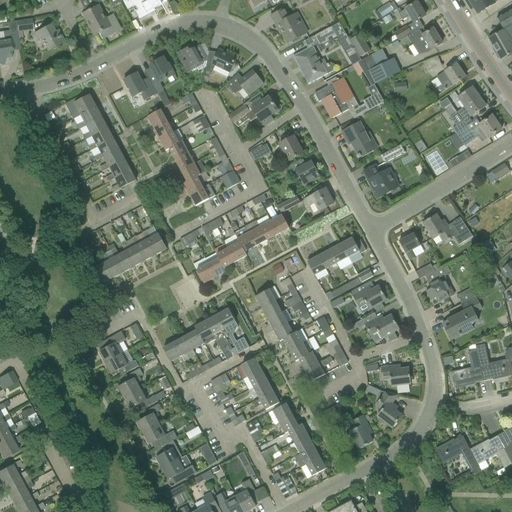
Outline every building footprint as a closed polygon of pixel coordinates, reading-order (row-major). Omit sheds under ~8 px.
[(122,0),(128,10),(133,7),(135,10),(135,11),(139,18),(140,19),(150,14),(149,12),(154,9),(162,5),(159,0),(122,0)] [(469,0),(478,14),(487,8),(495,4),(495,3),(499,0),(469,0)] [(403,20),(409,17),(414,23),(414,24),(426,16),(425,15),(426,14),(426,13),(424,9),(423,9),(421,10),(417,3),(417,2),(409,7),(402,12),(399,14),(403,20)] [(375,12),(380,19),(383,17),(393,10),(389,4),(379,10),(375,12)] [(99,7),(83,15),(95,36),(100,33),(110,28),(108,24),(116,20),(113,15),(106,19),(99,7)] [(282,34),(288,44),(308,33),(297,14),(291,17),(286,8),(271,16),(281,34),(282,34)] [(511,9),(506,13),(497,18),(504,31),(511,26),(511,9)] [(121,30),(116,20),(108,24),(110,28),(100,33),(104,39),(121,30)] [(16,23),(18,31),(22,31),(33,29),(31,21),(22,22),(16,23)] [(8,24),(9,27),(9,31),(3,32),(4,40),(0,41),(0,62),(5,62),(4,59),(10,58),(9,56),(12,55),(11,51),(20,50),(18,40),(14,23),(8,24)] [(319,34),(315,36),(319,43),(320,45),(322,44),(329,40),(328,39),(330,37),(333,42),(335,41),(338,39),(353,66),(362,60),(359,54),(350,40),(349,41),(339,23),(319,34)] [(41,39),(48,51),(64,43),(60,35),(56,36),(50,25),(34,34),(38,40),(41,39)] [(511,26),(504,31),(489,39),(500,60),(511,53),(511,26)] [(399,40),(411,33),(407,27),(395,34),(399,40)] [(411,34),(407,36),(415,48),(419,55),(427,53),(432,50),(434,49),(443,43),(434,29),(425,35),(423,36),(419,30),(411,34)] [(359,54),(361,57),(371,51),(361,34),(350,40),(359,54)] [(188,45),(181,49),(181,50),(180,50),(180,51),(180,52),(180,53),(177,55),(187,72),(187,73),(204,64),(201,59),(206,57),(200,46),(191,51),(188,45)] [(293,57),(308,85),(331,73),(335,71),(335,69),(336,68),(335,67),(335,65),(334,64),(332,63),(331,63),(327,65),(324,59),(321,61),(313,46),(308,49),(293,57)] [(208,54),(205,71),(211,74),(214,66),(229,73),(237,58),(219,50),(217,56),(208,54)] [(382,50),(362,60),(367,70),(363,73),(371,87),(401,72),(394,58),(388,61),(382,50)] [(162,55),(161,56),(154,60),(155,62),(149,66),(152,71),(146,74),(150,81),(157,94),(158,96),(159,96),(165,93),(159,82),(174,74),(165,57),(164,56),(163,56),(163,55),(162,55)] [(424,62),(427,71),(442,65),(438,56),(424,62)] [(438,88),(442,93),(446,90),(466,78),(457,64),(445,72),(446,72),(437,78),(441,85),(438,88)] [(243,89),(249,96),(263,85),(253,71),(240,81),(236,75),(226,84),(235,95),(243,89)] [(141,94),(144,101),(154,95),(157,94),(150,81),(143,85),(137,73),(124,81),(133,98),(141,94)] [(350,110),(355,119),(384,103),(379,93),(363,101),(365,105),(359,108),(344,78),(338,82),(336,78),(327,83),(329,86),(314,94),(319,103),(323,100),(333,119),(350,110)] [(393,84),(395,93),(407,92),(406,82),(393,84)] [(472,88),(458,98),(465,107),(479,97),(472,88)] [(229,116),(237,127),(248,120),(250,122),(258,117),(261,122),(263,124),(265,127),(274,121),(271,116),(278,111),(273,104),(276,102),(272,96),(265,100),(261,93),(243,105),(244,106),(229,116)] [(193,107),(193,108),(198,106),(194,99),(192,94),(181,99),(184,105),(190,102),(193,107)] [(84,95),(65,104),(73,120),(81,116),(80,115),(96,106),(90,96),(86,98),(84,95)] [(453,129),(456,133),(473,123),(470,118),(486,107),(479,97),(457,113),(464,122),(453,129)] [(451,104),(445,109),(451,117),(457,113),(451,104)] [(86,126),(102,117),(96,106),(80,115),(81,116),(84,122),(77,125),(79,130),(87,126),(86,126)] [(147,117),(154,129),(167,122),(161,110),(147,117)] [(52,112),(45,116),(48,122),(55,119),(52,112)] [(195,126),(190,129),(194,135),(199,132),(199,133),(206,130),(210,128),(208,125),(206,120),(205,118),(204,116),(193,122),(195,126)] [(456,133),(465,146),(480,136),(484,141),(488,138),(489,139),(502,130),(493,116),(480,125),(477,120),(473,123),(456,133)] [(86,126),(87,126),(90,132),(82,136),(85,141),(92,137),(92,136),(108,128),(102,117),(86,126)] [(167,122),(154,129),(160,140),(173,133),(167,122)] [(351,144),(359,158),(375,150),(360,123),(342,133),(349,145),(351,144)] [(92,137),(95,143),(88,146),(91,151),(98,147),(113,139),(108,128),(92,136),(92,137)] [(160,140),(166,151),(169,149),(183,142),(184,141),(178,130),(173,133),(160,140)] [(60,131),(54,134),(58,141),(64,138),(60,131)] [(415,133),(417,140),(424,138),(422,131),(415,133)] [(279,145),(289,161),(295,158),(303,153),(294,137),(279,145)] [(119,149),(113,139),(98,147),(101,153),(94,157),(96,161),(103,157),(103,158),(119,149)] [(422,141),(416,145),(421,153),(427,149),(422,141)] [(169,149),(175,160),(189,153),(183,142),(169,149)] [(249,154),(254,163),(272,153),(267,144),(249,154)] [(380,156),(384,164),(405,153),(401,145),(380,156)] [(107,164),(100,168),(102,172),(109,169),(109,168),(125,160),(119,149),(103,158),(107,164)] [(447,164),(451,170),(471,157),(468,151),(447,164)] [(175,160),(181,171),(195,164),(189,153),(175,160)] [(115,179),(131,171),(125,160),(109,168),(109,169),(112,174),(105,178),(108,183),(115,179)] [(223,177),(234,172),(227,160),(217,166),(223,177)] [(295,171),(303,186),(320,177),(311,162),(304,165),(301,160),(286,168),(290,174),(295,171)] [(181,171),(187,182),(200,175),(207,171),(201,161),(195,164),(181,171)] [(487,176),(491,183),(509,172),(505,164),(487,176)] [(375,191),(379,198),(399,187),(389,169),(380,174),(376,165),(363,172),(374,191),(375,191)] [(111,189),(114,194),(136,181),(131,171),(115,179),(118,185),(111,189)] [(221,178),(227,190),(240,183),(234,172),(223,177),(221,178)] [(188,193),(190,195),(203,188),(201,184),(204,182),(200,175),(187,182),(183,184),(188,193)] [(190,195),(196,207),(215,196),(209,185),(203,188),(190,195)] [(315,203),(319,211),(334,204),(326,189),(304,200),(308,207),(315,203)] [(258,198),(261,203),(267,200),(267,199),(264,195),(258,198)] [(278,206),(282,214),(301,203),(297,196),(278,206)] [(255,206),(261,203),(258,198),(252,201),(255,206)] [(480,209),(475,205),(470,211),(474,215),(480,209)] [(230,213),(233,218),(239,215),(236,210),(230,213)] [(271,221),(278,234),(289,229),(282,215),(271,221)] [(454,237),(459,245),(472,237),(460,218),(448,226),(445,228),(436,215),(423,223),(433,240),(440,236),(443,241),(447,238),(448,241),(454,237)] [(479,223),(476,218),(471,221),(474,227),(479,223)] [(214,222),(218,229),(224,225),(220,219),(214,222)] [(246,228),(256,246),(267,240),(260,227),(257,221),(245,227),(246,228)] [(260,227),(267,240),(278,234),(271,221),(260,227)] [(202,228),(209,240),(221,234),(218,229),(214,222),(202,228)] [(246,228),(235,234),(236,236),(245,252),(256,246),(246,228)] [(143,232),(156,256),(167,250),(158,234),(151,238),(147,231),(143,232)] [(192,234),(197,244),(198,244),(195,238),(200,236),(197,231),(192,234)] [(133,238),(145,261),(156,256),(143,232),(142,233),(146,240),(140,243),(136,236),(133,238)] [(126,251),(135,267),(145,261),(133,238),(132,239),(136,246),(130,249),(122,234),(117,236),(121,244),(125,251),(126,251)] [(185,237),(191,248),(197,244),(192,234),(185,237)] [(406,254),(410,261),(416,257),(413,251),(421,246),(414,234),(399,242),(406,254)] [(228,249),(236,262),(247,256),(245,252),(236,236),(225,242),(226,244),(228,249)] [(341,244),(348,258),(360,252),(361,254),(366,251),(361,240),(355,243),(352,238),(341,244)] [(481,245),(485,251),(487,250),(490,254),(496,249),(489,239),(481,245)] [(215,250),(225,268),(236,262),(226,244),(215,250)] [(330,250),(337,264),(348,258),(341,244),(330,250)] [(111,249),(110,250),(114,257),(115,257),(124,273),(135,267),(126,251),(125,251),(119,255),(115,247),(111,249)] [(105,262),(113,278),(124,273),(115,257),(114,257),(108,260),(102,249),(98,252),(100,255),(104,263),(105,262)] [(209,264),(215,278),(227,272),(225,268),(215,250),(214,250),(219,259),(209,264)] [(326,269),(326,270),(337,264),(330,250),(319,256),(326,269)] [(319,256),(308,262),(318,281),(329,275),(326,270),(326,269),(319,256)] [(94,269),(103,284),(113,278),(105,262),(104,263),(98,266),(94,259),(90,262),(94,269)] [(197,271),(204,284),(215,278),(209,264),(208,265),(205,259),(194,265),(197,271)] [(511,264),(510,262),(503,268),(511,278),(511,277),(511,264)] [(280,264),(272,268),(275,274),(283,270),(280,264)] [(416,273),(419,280),(425,277),(426,277),(442,269),(442,268),(434,272),(431,265),(416,273)] [(359,278),(362,283),(373,277),(370,271),(369,269),(358,275),(359,278)] [(436,298),(439,303),(454,295),(447,281),(442,284),(439,278),(445,275),(442,269),(426,277),(429,283),(428,284),(431,289),(426,292),(431,301),(436,298)] [(353,281),(356,286),(362,283),(359,278),(353,281)] [(365,303),(369,310),(386,300),(379,286),(375,288),(371,281),(351,293),(356,303),(358,301),(361,305),(365,303)] [(292,284),(287,287),(290,293),(295,290),(292,284)] [(256,297),(262,308),(275,301),(281,298),(275,287),(256,297)] [(337,290),(340,295),(346,292),(343,287),(337,290)] [(460,299),(462,304),(476,297),(473,292),(474,292),(472,288),(457,296),(459,300),(460,299)] [(337,290),(331,293),(334,298),(340,295),(337,290)] [(330,304),(333,309),(344,303),(341,297),(330,304)] [(442,323),(451,340),(473,329),(471,324),(478,320),(474,313),(482,309),(476,297),(462,304),(463,304),(461,305),(464,312),(442,323)] [(262,308),(268,319),(281,312),(275,301),(262,308)] [(228,309),(217,315),(227,334),(235,349),(238,354),(244,351),(249,348),(244,338),(236,342),(233,335),(238,327),(236,322),(228,309)] [(268,319),(274,331),(287,323),(281,312),(268,319)] [(304,317),(306,321),(310,318),(307,312),(302,315),(299,317),(300,319),(304,317)] [(227,334),(217,315),(206,321),(213,335),(216,339),(221,350),(227,347),(230,345),(224,336),(227,334)] [(378,332),(382,339),(399,329),(391,315),(378,323),(376,320),(367,324),(364,319),(356,324),(344,330),(347,335),(359,329),(365,326),(369,332),(371,331),(373,335),(378,332)] [(317,321),(323,333),(330,329),(324,318),(317,321)] [(206,321),(195,327),(204,344),(205,345),(209,343),(206,339),(213,335),(206,321)] [(274,331),(280,342),(297,332),(293,334),(287,323),(274,331)] [(193,350),(196,356),(193,350),(204,344),(195,327),(196,331),(186,337),(193,350)] [(323,333),(326,339),(333,335),(330,329),(323,333)] [(110,338),(98,345),(102,351),(99,353),(105,363),(122,354),(128,351),(124,342),(126,341),(121,332),(110,338)] [(284,340),(289,351),(303,343),(297,332),(280,342),(284,340)] [(186,337),(175,343),(182,356),(185,361),(189,359),(186,354),(193,350),(186,337)] [(289,351),(295,362),(312,353),(312,352),(320,348),(314,337),(303,343),(289,351)] [(482,340),(475,344),(476,347),(477,351),(484,380),(484,382),(493,380),(493,378),(497,377),(498,379),(511,375),(511,368),(511,362),(510,360),(506,361),(500,362),(489,365),(485,349),(484,345),(483,345),(482,340)] [(182,356),(175,343),(163,349),(171,362),(182,356)] [(342,351),(339,345),(333,348),(337,354),(342,351)] [(357,345),(353,347),(357,353),(364,351),(363,349),(357,345)] [(221,350),(227,360),(238,354),(235,349),(230,352),(227,347),(221,350)] [(333,356),(336,362),(345,357),(342,351),(337,354),(333,356)] [(461,371),(451,374),(454,387),(454,388),(470,385),(470,383),(475,382),(475,384),(484,382),(484,380),(477,351),(474,352),(468,353),(471,369),(461,371)] [(299,360),(305,371),(318,364),(312,353),(299,360)] [(105,363),(111,374),(124,367),(127,372),(139,366),(136,360),(128,365),(122,354),(105,363)] [(443,359),(444,365),(453,363),(451,356),(443,359)] [(305,371),(311,382),(325,375),(321,369),(334,362),(331,357),(328,359),(305,371)] [(213,361),(216,366),(222,363),(219,358),(213,361)] [(237,368),(243,380),(248,377),(261,370),(255,358),(242,366),(237,368)] [(207,364),(210,369),(216,366),(213,361),(207,364)] [(189,369),(194,378),(199,375),(194,365),(189,369)] [(365,367),(366,373),(378,371),(377,365),(365,367)] [(390,378),(391,387),(411,384),(409,368),(393,370),(393,367),(381,368),(382,375),(384,374),(385,379),(390,378)] [(118,388),(124,399),(141,390),(135,379),(143,375),(140,369),(129,375),(132,381),(118,388)] [(248,377),(254,388),(267,381),(261,370),(248,377)] [(12,371),(2,377),(8,387),(17,382),(12,371)] [(185,376),(188,381),(194,378),(191,373),(185,376)] [(226,374),(211,382),(214,388),(229,380),(226,374)] [(165,391),(165,392),(171,388),(165,378),(159,381),(165,391)] [(260,399),(253,403),(273,392),(267,381),(254,388),(260,399)] [(224,382),(214,388),(217,394),(222,391),(227,388),(224,382)] [(366,391),(376,396),(380,391),(368,386),(366,391)] [(124,399),(130,410),(144,402),(146,407),(158,401),(155,396),(147,400),(141,390),(124,399)] [(217,394),(220,400),(226,397),(222,391),(217,394)] [(263,405),(266,410),(279,403),(273,392),(253,403),(256,408),(263,405)] [(377,417),(393,428),(402,416),(390,406),(398,396),(385,393),(382,396),(383,396),(375,406),(382,411),(377,417)] [(0,406),(0,419),(8,415),(8,414),(8,415),(5,409),(10,406),(8,402),(0,406)] [(137,423),(143,434),(160,425),(156,418),(159,416),(157,412),(162,410),(159,404),(148,410),(143,413),(146,418),(137,423)] [(273,411),(279,423),(292,416),(286,404),(273,411)] [(231,407),(226,410),(229,416),(234,413),(231,407)] [(334,420),(338,427),(343,425),(334,407),(328,410),(334,420)] [(29,409),(20,413),(23,420),(32,415),(29,409)] [(234,413),(229,416),(232,422),(235,427),(244,422),(246,421),(242,415),(237,418),(234,413)] [(349,432),(359,449),(373,442),(365,428),(368,426),(366,422),(370,420),(368,414),(363,417),(363,415),(357,418),(358,421),(354,423),(357,428),(349,432)] [(6,429),(3,423),(10,419),(8,415),(0,419),(0,433),(14,426),(14,425),(6,429)] [(279,423),(285,434),(302,425),(302,424),(298,426),(292,416),(279,423)] [(38,419),(31,423),(33,427),(40,423),(38,419)] [(246,426),(252,437),(257,435),(263,432),(256,420),(246,426)] [(193,424),(185,428),(188,433),(189,432),(196,429),(193,424)] [(152,443),(155,450),(169,442),(166,435),(160,425),(143,434),(149,445),(152,443)] [(289,432),(294,443),(308,436),(302,425),(285,434),(289,432)] [(14,426),(0,433),(0,447),(12,441),(8,434),(16,430),(14,426)] [(505,432),(497,436),(498,438),(511,464),(511,428),(509,430),(510,431),(506,434),(505,432)] [(252,437),(255,443),(260,440),(257,435),(252,437)] [(294,443),(300,454),(314,447),(308,436),(294,443)] [(450,443),(436,450),(436,452),(441,460),(443,463),(461,454),(469,469),(471,472),(473,471),(474,473),(474,474),(475,475),(481,472),(482,471),(480,468),(478,464),(471,452),(471,451),(470,450),(463,437),(463,436),(455,440),(455,441),(451,444),(450,443)] [(485,443),(471,451),(471,452),(478,464),(485,460),(496,454),(504,469),(506,468),(508,472),(511,469),(511,464),(498,438),(497,436),(489,441),(490,442),(486,444),(485,443)] [(0,447),(0,454),(3,460),(18,451),(15,444),(22,440),(20,437),(12,441),(0,447)] [(156,458),(162,469),(183,458),(173,441),(177,438),(155,450),(159,457),(156,458)] [(209,466),(217,461),(207,443),(199,448),(209,466)] [(261,454),(264,460),(269,457),(276,453),(273,447),(261,454)] [(294,458),(300,469),(306,465),(320,458),(314,447),(300,454),(294,458)] [(239,455),(238,455),(245,467),(250,465),(243,452),(239,455)] [(42,453),(36,456),(40,463),(46,460),(42,453)] [(172,478),(175,484),(185,479),(196,473),(187,456),(183,458),(162,469),(168,480),(172,478)] [(306,465),(313,476),(326,469),(320,458),(306,465)] [(0,472),(0,480),(3,485),(19,476),(15,469),(22,466),(19,461),(11,465),(12,466),(0,472)] [(3,485),(8,495),(24,487),(20,480),(27,476),(25,473),(19,476),(3,485)] [(273,476),(276,482),(281,479),(278,473),(273,476)] [(201,476),(194,479),(197,484),(198,484),(204,480),(205,480),(202,475),(201,476)] [(276,482),(282,493),(293,487),(287,475),(286,476),(281,479),(276,482)] [(236,496),(244,511),(247,511),(256,507),(254,505),(260,501),(249,480),(241,484),(245,491),(236,496)] [(8,495),(14,506),(37,494),(36,492),(29,496),(26,490),(33,487),(31,483),(24,487),(8,495)] [(171,492),(165,495),(169,502),(175,499),(171,492)] [(215,497),(222,511),(244,511),(236,496),(228,500),(223,492),(215,497)] [(198,510),(198,511),(215,511),(219,510),(210,493),(202,498),(206,506),(198,510)] [(14,506),(17,511),(27,511),(35,508),(32,501),(39,497),(37,494),(14,506)] [(366,511),(365,508),(362,503),(354,507),(351,501),(340,507),(342,511),(366,511)]
